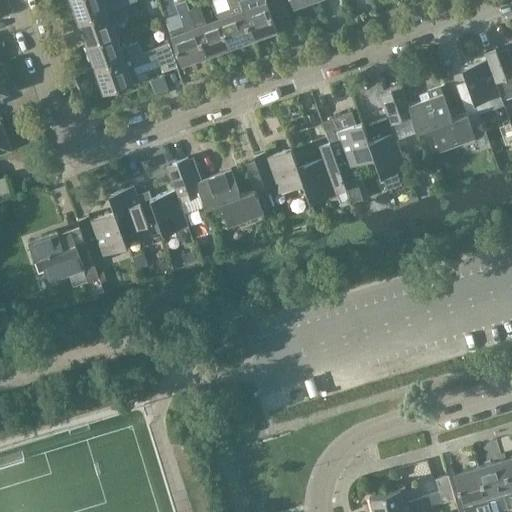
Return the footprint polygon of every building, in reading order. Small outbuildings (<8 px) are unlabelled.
[(67,0),(75,21),(122,5),(135,0),(67,0)] [(227,48),(251,39),(236,0),(224,0),(228,8),(215,12),(217,18),(227,48)] [(236,0),(251,39),(274,31),(264,1),(251,6),(248,0),(236,0)] [(83,45),(113,34),(109,21),(126,15),(122,5),(75,21),(83,45)] [(227,48),(217,18),(204,23),(197,6),(187,9),(204,56),(227,48)] [(181,65),(204,56),(187,9),(177,13),(181,25),(168,30),(181,65)] [(118,47),(113,34),(83,45),(91,69),(142,50),(140,45),(137,46),(135,41),(118,47)] [(167,42),(142,50),(91,69),(100,93),(131,82),(132,83),(137,81),(134,74),(158,66),(160,72),(175,66),(167,42)] [(485,57),(460,66),(465,80),(478,113),(503,104),(498,89),(501,88),(508,86),(495,52),(494,48),(487,50),(483,52),(485,57)] [(507,48),(495,52),(508,86),(501,88),(505,98),(511,95),(511,62),(507,48)] [(454,115),(429,124),(430,126),(438,150),(474,137),(472,132),(475,131),(483,128),(478,113),(465,80),(458,83),(454,84),(464,112),(454,115)] [(399,82),(389,86),(390,89),(401,119),(399,120),(404,135),(430,126),(429,124),(454,115),(446,91),(444,85),(429,91),(431,96),(422,99),(407,105),(399,82)] [(366,135),(364,135),(372,157),(379,176),(404,167),(391,132),(389,124),(399,120),(401,119),(390,89),(378,94),(386,117),(367,124),(371,133),(366,135)] [(343,113),(320,122),(327,142),(340,178),(351,174),(348,166),(361,161),(372,157),(364,135),(366,135),(361,122),(354,124),(350,111),(343,113)] [(0,151),(9,149),(0,123),(0,151)] [(320,157),(296,165),(301,183),(308,201),(334,192),(335,192),(344,188),(340,178),(327,142),(316,146),(320,157)] [(263,150),(252,154),(254,160),(265,191),(274,188),(276,192),(289,187),(301,183),(296,165),(289,147),(276,152),(265,156),(263,150)] [(185,156),(174,160),(175,163),(185,192),(186,192),(188,196),(197,193),(203,208),(216,203),(216,201),(237,194),(228,169),(198,179),(190,157),(186,158),(185,156)] [(237,194),(216,201),(216,203),(225,227),(246,219),(260,214),(258,209),(270,205),(268,200),(265,191),(254,160),(243,163),(252,189),(237,194)] [(172,189),(148,197),(159,231),(160,233),(186,224),(175,196),(185,192),(175,163),(164,167),(172,189)] [(127,187),(106,195),(111,211),(121,237),(146,228),(149,235),(159,231),(148,197),(146,191),(135,195),(132,186),(127,187)] [(86,216),(75,220),(82,240),(91,263),(102,259),(101,255),(110,251),(125,246),(121,237),(111,211),(97,216),(88,220),(86,216)] [(54,232),(25,242),(36,272),(42,270),(47,283),(77,272),(81,271),(85,281),(96,277),(91,263),(82,240),(69,245),(66,239),(65,239),(58,242),(54,232)] [(511,452),(499,457),(511,500),(511,452)] [(475,464),(486,500),(498,496),(502,508),(511,504),(511,500),(499,457),(475,464)] [(474,511),(472,504),(486,500),(475,464),(450,471),(462,511),(474,511)] [(447,474),(434,478),(441,503),(454,499),(447,474)] [(367,496),(371,511),(402,511),(421,506),(418,495),(406,499),(402,486),(367,496)]
